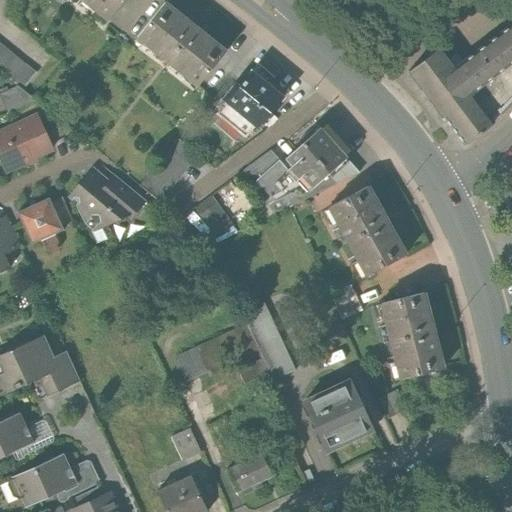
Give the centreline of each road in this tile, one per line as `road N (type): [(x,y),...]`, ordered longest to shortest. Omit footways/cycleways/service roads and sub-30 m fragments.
road 1 (residential): [(286,511),(506,415)]
road 2 (secondary): [(442,195),(364,95),(283,18)]
road 3 (secondary): [(506,415),(481,293),(442,195)]
